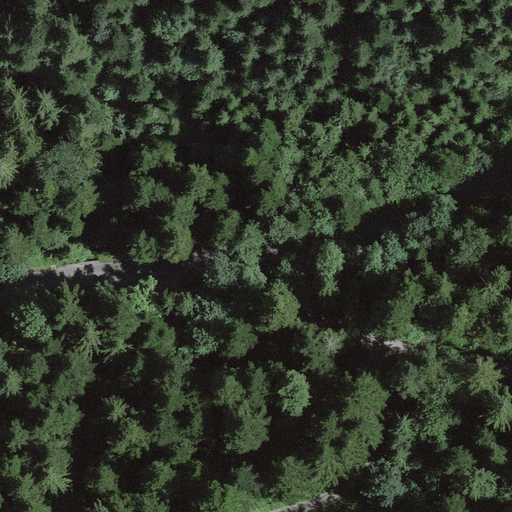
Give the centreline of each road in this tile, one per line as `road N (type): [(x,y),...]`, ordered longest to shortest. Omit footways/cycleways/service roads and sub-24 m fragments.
road 1 (unclassified): [(511,164),(440,201),(308,243),(0,290)]
road 2 (track): [(281,511),(348,495),(379,477),(398,454),(435,351)]
